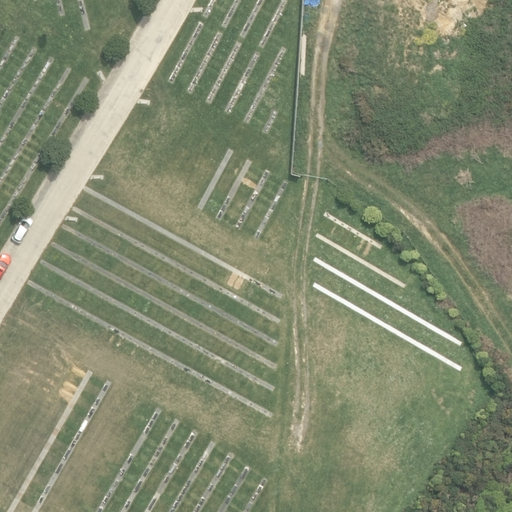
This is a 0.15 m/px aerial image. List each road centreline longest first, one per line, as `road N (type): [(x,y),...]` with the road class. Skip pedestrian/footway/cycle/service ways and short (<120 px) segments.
road 1 (track): [(330,0),(289,511)]
road 2 (unclassified): [(174,0),(0,295)]
road 3 (track): [(320,133),(511,343)]
